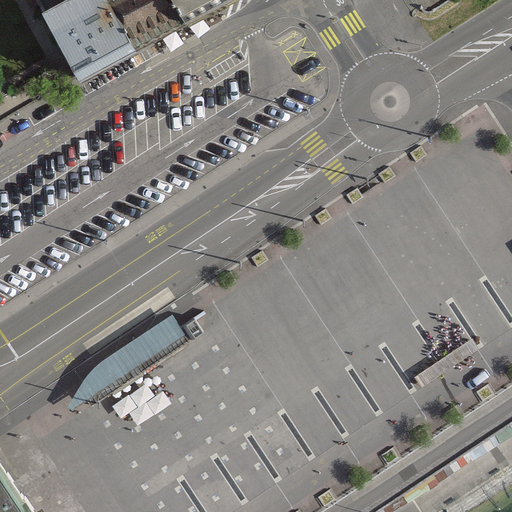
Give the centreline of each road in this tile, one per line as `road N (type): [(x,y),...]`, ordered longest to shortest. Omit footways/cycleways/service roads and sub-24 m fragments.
road 1 (primary): [(0,369),(363,126)]
road 2 (residential): [(268,0),(0,156)]
road 3 (primary): [(511,13),(401,72)]
